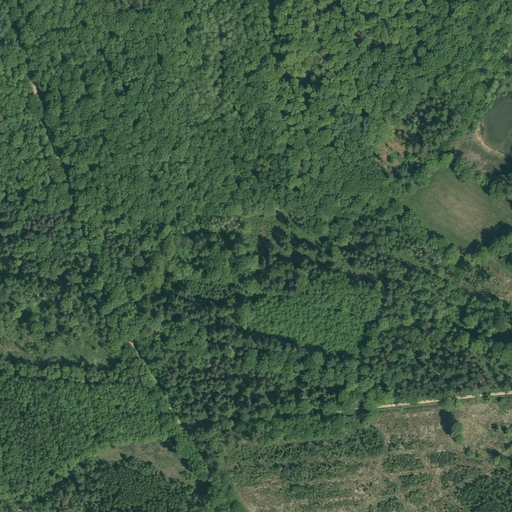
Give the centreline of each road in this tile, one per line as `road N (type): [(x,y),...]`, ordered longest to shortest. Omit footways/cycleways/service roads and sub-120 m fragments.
road 1 (track): [(511,360),(414,284),(297,256),(268,0)]
road 2 (track): [(176,426),(71,195),(6,0)]
road 3 (track): [(511,391),(176,426)]
